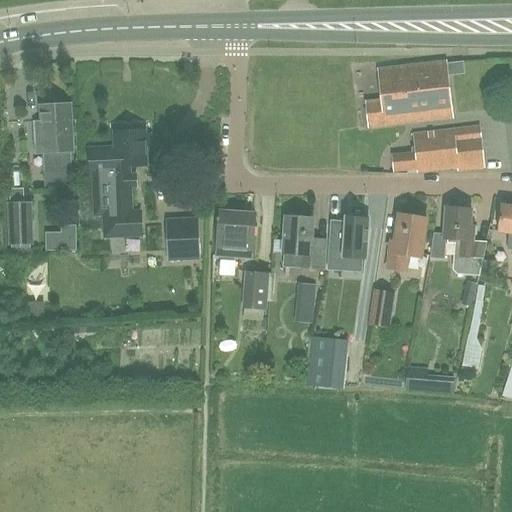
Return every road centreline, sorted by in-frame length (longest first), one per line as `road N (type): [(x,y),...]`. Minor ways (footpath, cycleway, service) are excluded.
road 1 (residential): [(511,191),(233,186),(240,53)]
road 2 (primary): [(511,12),(240,27)]
road 3 (primary): [(240,27),(511,41)]
road 4 (primary): [(0,43),(99,30),(240,27)]
